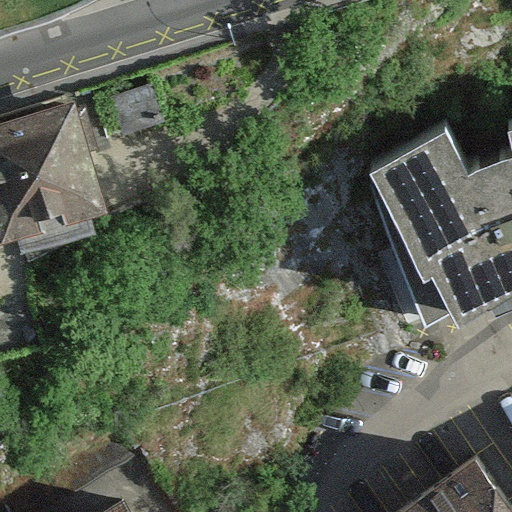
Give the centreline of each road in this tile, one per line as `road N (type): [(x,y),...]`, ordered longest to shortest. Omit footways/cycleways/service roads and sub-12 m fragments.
road 1 (residential): [(321,511),(350,441),(511,359)]
road 2 (residential): [(218,0),(0,66)]
